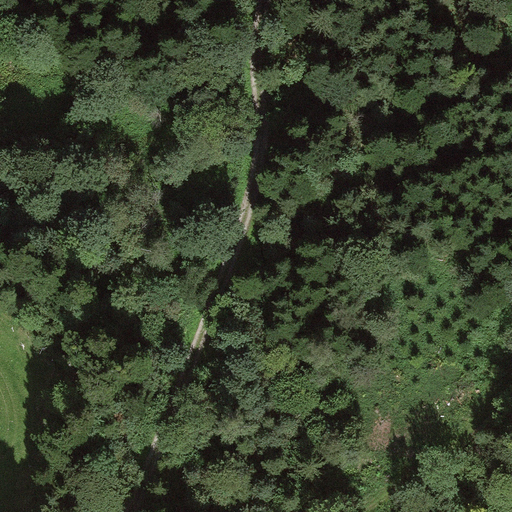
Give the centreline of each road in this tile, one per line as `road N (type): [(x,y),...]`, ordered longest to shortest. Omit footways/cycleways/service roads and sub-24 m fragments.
road 1 (track): [(265,0),(261,162),(134,511)]
road 2 (track): [(358,511),(511,390)]
